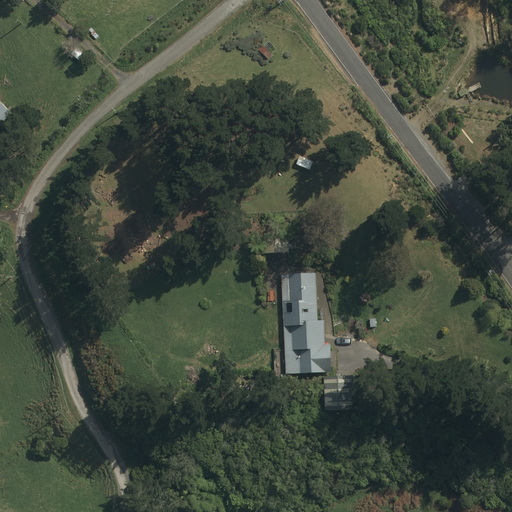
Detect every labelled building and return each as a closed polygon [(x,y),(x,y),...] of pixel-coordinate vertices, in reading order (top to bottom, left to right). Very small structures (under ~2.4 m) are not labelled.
[(273,46),(268,41),(258,51),(268,60),(273,55),(269,50),(273,46)] [(0,126),(12,115),(0,102),(0,126)] [(317,162),(302,160),(300,171),(315,173),(317,162)] [(263,254),(289,253),(289,232),(262,232),(263,254)] [(282,276),(286,374),(331,372),(330,345),(325,345),(324,320),(317,320),(315,274),(282,276)] [(362,377),(322,378),(323,412),(351,412),(351,398),(362,398),(362,377)]
